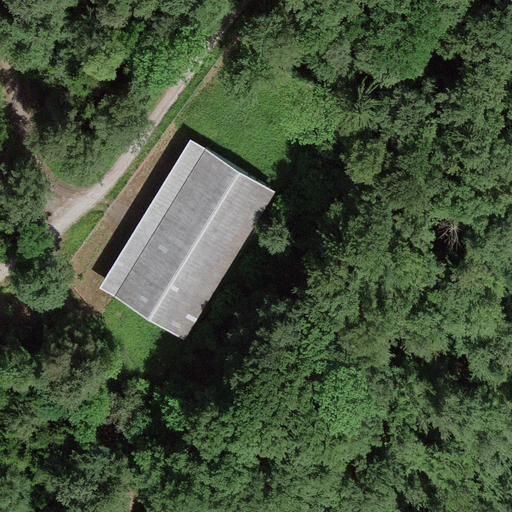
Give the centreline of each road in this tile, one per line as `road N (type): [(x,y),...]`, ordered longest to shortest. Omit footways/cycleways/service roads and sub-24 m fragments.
road 1 (track): [(0,271),(101,189),(245,0)]
road 2 (track): [(0,45),(41,150),(53,229)]
